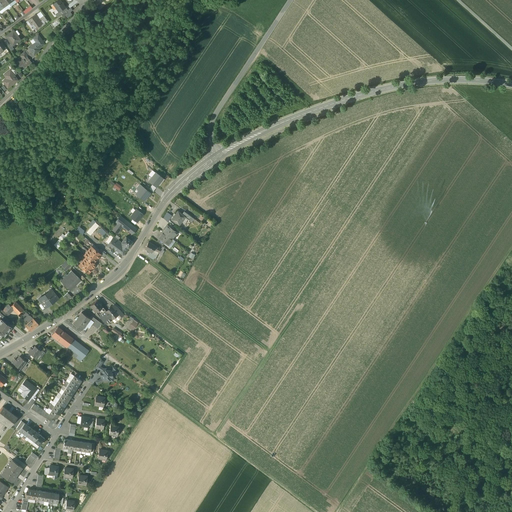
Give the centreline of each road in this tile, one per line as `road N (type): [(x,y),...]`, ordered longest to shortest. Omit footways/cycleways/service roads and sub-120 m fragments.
road 1 (track): [(58,319),(316,511)]
road 2 (secondary): [(511,85),(400,85),(277,124),(214,157)]
road 3 (track): [(342,511),(511,254)]
road 4 (tertiary): [(214,157),(169,194),(118,271),(0,354)]
road 5 (track): [(325,272),(214,436)]
road 6 (tertiary): [(214,157),(215,114),(290,0)]
road 7 (track): [(268,355),(144,256)]
road 8 (residential): [(0,105),(86,2)]
